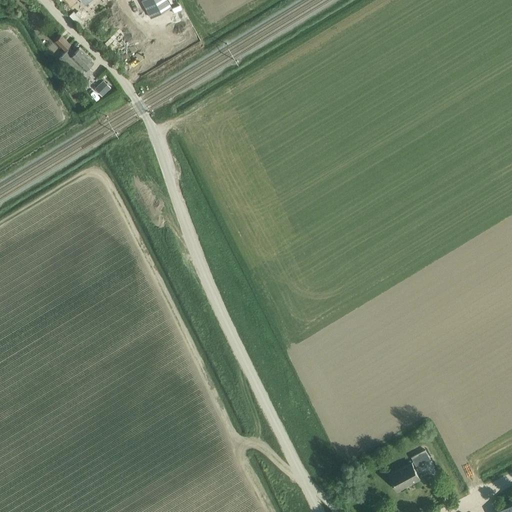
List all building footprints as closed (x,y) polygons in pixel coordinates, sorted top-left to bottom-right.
[(167,0),(144,0),(152,15),(170,6),(167,0)] [(96,15),(91,21),(107,37),(112,32),(96,15)] [(64,49),(70,44),(60,34),(55,40),(64,49)] [(92,61),(78,48),(71,56),(65,50),(58,57),(64,63),(67,61),(74,67),(73,68),(79,74),(81,73),(86,77),(92,71),(87,66),(92,61)] [(109,85),(102,79),(94,87),(101,93),(109,85)] [(397,489),(419,478),(411,463),(390,474),(397,489)] [(511,511),(511,501),(493,511),(511,511)]
